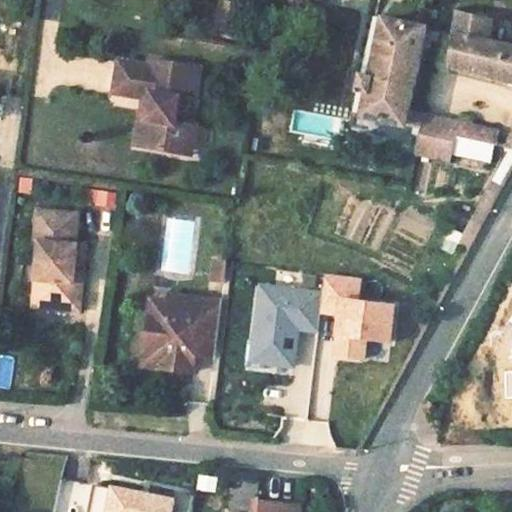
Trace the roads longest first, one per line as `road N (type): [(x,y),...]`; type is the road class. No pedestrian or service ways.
road 1 (residential): [(382,472),(0,431)]
road 2 (unclassified): [(511,213),(430,361),(382,472)]
road 3 (residential): [(511,469),(382,472)]
